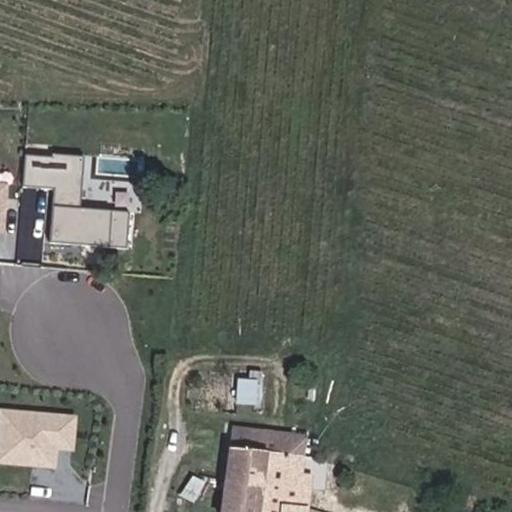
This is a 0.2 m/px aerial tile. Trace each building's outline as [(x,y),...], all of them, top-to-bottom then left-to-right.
[(83,249),(128,253),(131,215),(82,211),(87,161),(27,156),(24,190),(55,192),(51,246),(71,248),(71,243),(84,244),(83,249)] [(242,402),(264,403),(265,379),(244,377),(242,402)] [(1,415),(0,430),(0,464),(53,469),(55,450),(71,452),(73,422),(1,415)] [(258,511),(266,451),(302,454),(303,447),(289,446),(290,436),(236,430),(223,511),(258,511)] [(301,473),(302,454),(266,451),(258,511),(302,511),(304,497),(312,498),(314,474),(301,473)] [(301,473),(314,474),(315,455),(302,454),(301,473)]
